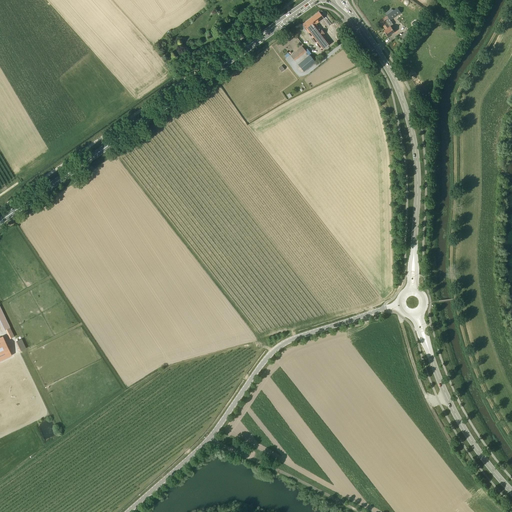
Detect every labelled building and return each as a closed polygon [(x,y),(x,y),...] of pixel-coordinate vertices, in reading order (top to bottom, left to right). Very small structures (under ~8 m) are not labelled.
[(390,20),(401,12),(398,8),(387,16),(390,20)] [(322,30),(320,31),(315,24),(324,18),(321,14),(323,13),(322,11),(321,11),(319,12),(302,25),(321,50),(331,43),(324,34),(325,33),(322,30)] [(385,20),(381,23),(386,30),(384,31),(388,36),(395,31),(391,26),(390,27),(385,20)] [(295,61),(306,51),(302,46),(291,55),(295,61)] [(316,62),(309,55),(298,64),(304,71),(316,62)] [(10,338),(14,336),(0,306),(0,322),(3,330),(6,329),(10,338)] [(0,361),(11,357),(2,337),(0,337),(0,361)] [(20,351),(25,348),(21,338),(15,341),(20,351)]
